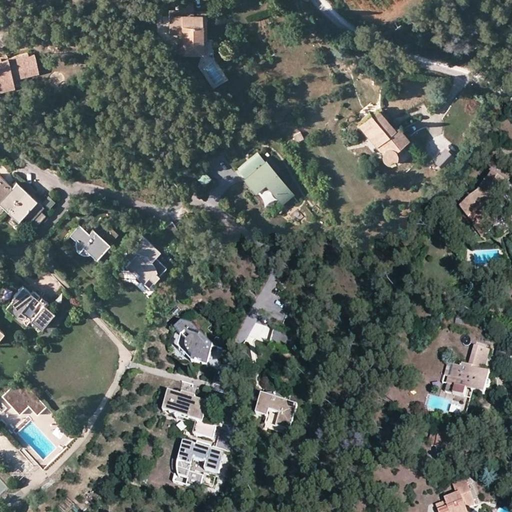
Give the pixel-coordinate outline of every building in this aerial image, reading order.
[(178,11),(178,15),(201,15),(201,36),(205,36),(205,10),(193,11),(192,3),(178,3),(178,11)] [(169,33),(177,33),(177,52),(205,52),(205,36),(201,36),(201,15),(178,15),(169,15),(169,33)] [(0,89),(15,86),(13,78),(40,72),(36,56),(35,53),(29,54),(28,52),(8,57),(1,58),(1,56),(0,57),(0,56),(0,89)] [(393,129),(396,126),(380,107),(377,109),(393,129)] [(369,112),(361,118),(380,140),(375,144),(381,151),(380,153),(380,155),(380,158),(382,160),(385,162),(389,162),(392,161),(394,159),(395,157),(396,154),(395,152),(394,150),(406,139),(396,126),(393,129),(377,109),(370,114),(369,112)] [(361,118),(357,122),(375,144),(380,140),(361,118)] [(299,132),(293,135),(296,141),(302,138),(299,132)] [(442,169),(454,156),(444,146),(432,159),(442,169)] [(248,181),(268,207),(281,202),(281,203),(292,197),(263,158),(255,164),(259,170),(247,179),(248,181)] [(481,180),(484,182),(497,190),(507,183),(508,181),(488,169),(481,180)] [(196,178),(204,185),(211,178),(203,171),(196,178)] [(43,207),(35,200),(16,181),(11,186),(0,174),(0,196),(5,201),(1,205),(16,220),(21,215),(28,222),(43,207)] [(264,208),(268,207),(248,181),(245,183),(264,208)] [(502,220),(492,207),(488,204),(490,199),(495,202),(501,193),(511,199),(511,186),(507,183),(497,190),(484,182),(478,191),(479,193),(459,209),(467,219),(468,218),(482,236),(502,220)] [(47,194),(42,201),(49,206),(54,199),(47,194)] [(172,221),(160,228),(169,240),(174,237),(177,240),(182,237),(172,221)] [(88,231),(77,222),(68,233),(74,238),(74,239),(74,241),(74,243),(75,245),(76,247),(77,249),(78,250),(80,251),(81,251),(83,252),(85,251),(87,251),(89,251),(93,246),(99,252),(107,242),(116,232),(106,224),(98,233),(94,230),(91,234),(88,231)] [(68,233),(64,237),(70,242),(74,238),(68,233)] [(125,252),(123,253),(129,258),(124,264),(129,268),(131,266),(138,273),(136,275),(143,282),(148,276),(153,281),(166,267),(154,256),(148,251),(153,245),(141,234),(127,249),(126,248),(123,251),(125,252)] [(159,250),(153,245),(148,251),(154,256),(159,250)] [(95,256),(99,252),(93,246),(89,251),(95,256)] [(123,253),(119,259),(124,264),(129,258),(123,253)] [(2,268),(11,276),(20,266),(10,258),(2,268)] [(148,287),(153,281),(148,276),(143,282),(148,287)] [(32,295),(29,293),(21,286),(12,297),(11,300),(10,305),(11,311),(15,315),(19,309),(29,318),(33,313),(43,322),(52,311),(44,304),(42,303),(44,299),(41,296),(39,299),(36,298),(38,295),(34,292),(32,295)] [(19,309),(15,315),(29,318),(19,309)] [(39,327),(43,322),(33,313),(29,318),(39,327)] [(191,362),(207,366),(213,346),(199,332),(189,330),(183,324),(182,323),(175,330),(187,342),(186,345),(185,348),(186,352),(189,355),(193,358),(191,362)] [(289,350),(293,335),(274,329),(270,345),(289,350)] [(215,338),(213,346),(224,349),(227,340),(215,338)] [(472,353),(486,357),(488,350),(474,346),(472,353)] [(475,380),(477,372),(482,373),(486,357),(472,353),(468,367),(472,368),(469,379),(475,380)] [(444,394),(463,400),(465,394),(466,388),(472,390),(470,395),(483,399),(485,391),(487,392),(489,384),(487,383),(489,375),(482,373),(477,372),(475,380),(469,379),(472,368),(468,367),(461,365),(460,369),(450,366),(446,380),(448,380),(446,388),(444,394)] [(446,388),(448,380),(446,380),(450,366),(447,366),(441,386),(446,388)] [(7,390),(1,396),(19,414),(28,406),(36,414),(45,406),(20,379),(7,390)] [(194,402),(190,401),(191,399),(189,398),(190,395),(182,394),(182,395),(169,392),(166,403),(172,405),(170,414),(178,416),(194,420),(193,422),(191,433),(193,434),(203,434),(204,437),(211,438),(214,425),(202,422),(207,402),(194,399),(194,402)] [(257,409),(268,412),(279,415),(276,428),(289,432),(296,405),(287,403),(286,407),(283,406),(284,402),(282,400),(280,398),(276,396),(273,395),(270,395),(267,396),(265,397),(264,401),(260,400),(257,409)] [(163,412),(170,414),(172,405),(166,403),(163,412)] [(257,409),(256,415),(266,418),(268,412),(257,409)] [(434,446),(449,450),(452,436),(431,431),(429,443),(430,443),(434,445),(434,446)] [(181,455),(179,460),(178,465),(177,470),(178,477),(188,480),(186,486),(199,489),(203,475),(190,472),(193,460),(205,463),(204,469),(218,473),(223,453),(210,450),(207,449),(208,445),(200,443),(199,447),(196,446),(183,443),(182,450),(185,451),(181,455)] [(248,459),(235,456),(233,469),(245,472),(248,459)] [(511,465),(504,463),(501,476),(508,478),(511,465)] [(200,488),(213,493),(219,475),(207,470),(200,488)] [(465,511),(465,509),(473,505),(462,476),(450,481),(455,495),(443,499),(444,502),(435,506),(436,511),(465,511)]
